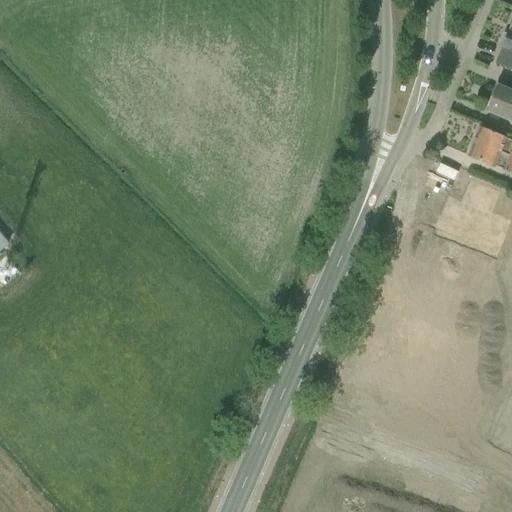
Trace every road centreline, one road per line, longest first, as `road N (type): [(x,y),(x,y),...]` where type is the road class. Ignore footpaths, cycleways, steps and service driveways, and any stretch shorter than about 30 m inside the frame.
road 1 (primary): [(231,511),(364,200)]
road 2 (primary): [(364,200),(401,140),(420,88),(433,0)]
road 3 (primary): [(382,0),(379,115),(364,200)]
